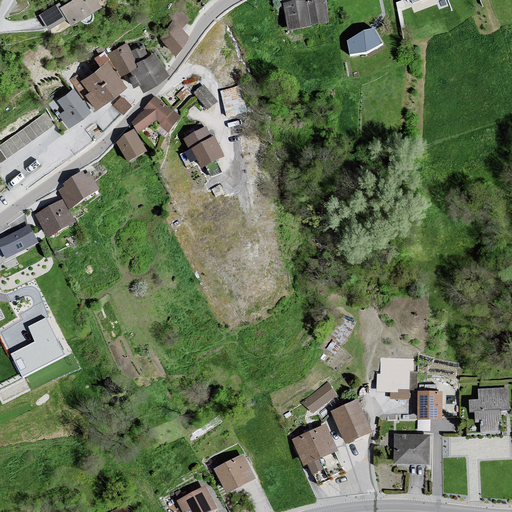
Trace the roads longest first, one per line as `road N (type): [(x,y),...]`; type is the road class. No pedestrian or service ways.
road 1 (residential): [(0,219),(105,143),(229,0)]
road 2 (tertiary): [(332,511),(457,511)]
